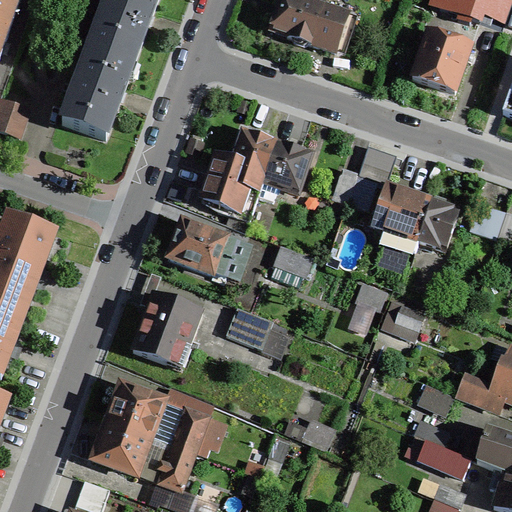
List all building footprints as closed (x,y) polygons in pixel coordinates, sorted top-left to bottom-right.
[(0,0),(0,58),(20,0),(0,0)] [(159,0),(112,0),(100,34),(97,33),(76,88),(80,89),(74,105),(71,104),(63,125),(106,142),(159,0)] [(308,46),(336,55),(349,15),(310,3),(302,0),(282,0),(272,31),(288,37),(288,39),(293,41),(295,45),(303,48),(308,46)] [(511,0),(433,0),(431,7),(506,29),(511,3),(511,0)] [(414,80),(456,94),(472,47),(430,33),(414,80)] [(511,68),(503,96),(511,99),(511,68)] [(1,102),(0,104),(0,132),(19,140),(29,112),(1,102)] [(264,183),(278,144),(243,131),(229,171),(264,183)] [(192,141),(188,153),(198,156),(202,144),(192,141)] [(258,199),(273,204),(278,189),(298,196),(313,156),(278,144),(264,183),(258,199)] [(250,224),(258,199),(264,183),(229,171),(215,167),(203,203),(220,209),(218,213),(250,224)] [(348,206),(357,178),(343,173),(334,202),(348,206)] [(372,183),(357,178),(348,206),(362,211),(372,183)] [(419,244),(433,204),(387,188),(372,229),(385,233),(380,245),(415,257),(420,244),(419,244)] [(445,253),(459,213),(433,204),(419,244),(420,244),(445,253)] [(498,242),(507,215),(480,206),(471,233),(498,242)] [(511,247),(511,215),(507,214),(507,215),(498,242),(497,243),(511,248),(511,247)] [(54,238),(10,221),(0,248),(0,379),(1,380),(54,238)] [(182,223),(168,261),(213,278),(214,274),(239,284),(246,266),(234,261),(239,247),(232,245),(234,242),(231,241),(230,243),(226,242),(227,240),(182,223)] [(283,248),(275,267),(305,279),(307,279),(314,260),(283,248)] [(305,279),(275,267),(271,279),(301,291),(305,279)] [(364,285),(356,303),(380,313),(388,295),(364,285)] [(133,353),(178,370),(199,314),(155,297),(133,353)] [(424,318),(394,305),(388,320),(389,320),(418,332),(424,318)] [(238,309),(226,337),(262,352),(274,324),(238,309)] [(418,332),(389,320),(384,330),(401,338),(399,342),(407,345),(409,341),(413,342),(418,332)] [(511,355),(507,369),(511,377),(501,383),(496,396),(503,399),(511,402),(511,355)] [(473,404),(479,389),(465,384),(459,398),(473,404)] [(151,441),(166,403),(121,386),(107,424),(151,441)] [(503,399),(496,396),(479,389),(473,404),(498,414),(503,399)] [(214,408),(192,400),(173,449),(195,457),(214,408)] [(0,426),(8,405),(0,401),(0,426)] [(137,479),(151,441),(107,424),(93,462),(137,479)] [(421,425),(416,438),(443,450),(449,437),(421,425)] [(319,435),(308,430),(304,438),(327,449),(335,432),(323,426),(319,435)] [(511,436),(489,429),(478,465),(495,473),(511,477),(511,436)] [(276,439),(261,434),(254,451),(269,456),(276,439)] [(416,438),(412,447),(422,452),(418,461),(463,481),(471,463),(443,450),(416,438)] [(195,457),(173,449),(159,485),(181,494),(195,457)] [(511,511),(511,477),(495,473),(489,492),(499,495),(495,510),(500,511),(511,511)] [(85,483),(76,508),(86,511),(102,511),(110,492),(85,483)] [(181,494),(159,485),(152,502),(177,511),(189,511),(194,499),(181,494)] [(465,497),(441,487),(435,501),(459,511),(465,497)] [(458,511),(459,511),(435,501),(430,511),(458,511)]
